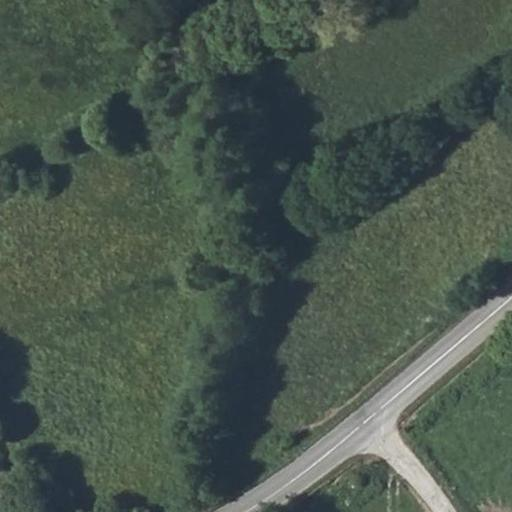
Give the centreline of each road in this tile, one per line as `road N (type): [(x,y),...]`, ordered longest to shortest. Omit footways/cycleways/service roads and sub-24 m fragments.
road 1 (tertiary): [(367,419),(511,296)]
road 2 (tertiary): [(247,511),(367,419)]
road 3 (unclassified): [(367,419),(445,511)]
